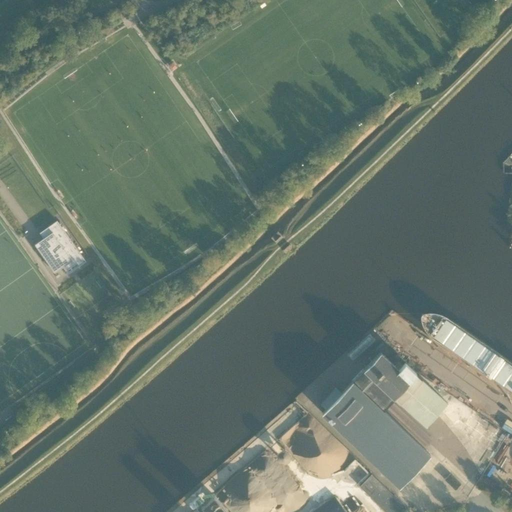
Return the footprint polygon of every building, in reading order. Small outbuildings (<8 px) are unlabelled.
[(69,273),(72,271),(86,261),(57,220),(42,231),(41,232),(40,232),(40,233),(46,242),(42,246),(57,267),(61,264),(62,264),(69,274),(69,273)] [(336,388),(321,404),(326,409),(322,413),(399,486),(429,454),(382,410),(394,397),(425,427),(447,403),(422,379),(422,380),(415,375),(416,373),(405,362),(399,369),(381,352),(342,393),(336,388)] [(404,361),(398,354),(395,357),(396,359),(400,364),(404,361)] [(360,486),(386,511),(400,511),(406,506),(372,473),(360,486)] [(461,483),(450,473),(445,479),(456,489),(461,483)] [(495,483),(485,477),(483,481),(493,487),(495,483)] [(212,501),(222,511),(236,497),(232,493),(239,486),(233,480),(212,501)] [(324,511),(339,502),(334,496),(309,511),(324,511)] [(257,510),(258,511),(266,511),(272,509),(269,503),(257,510)] [(344,511),(338,503),(325,511),(344,511)]
